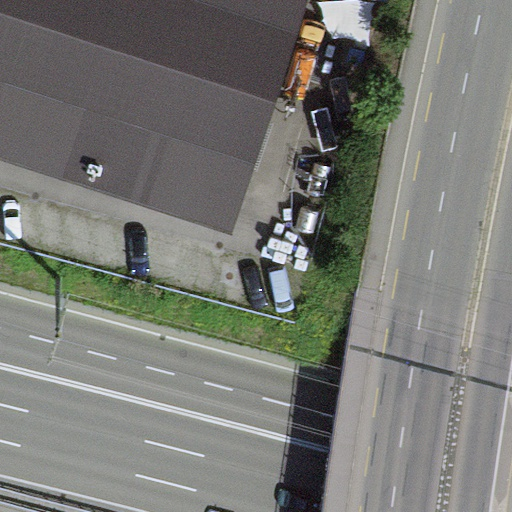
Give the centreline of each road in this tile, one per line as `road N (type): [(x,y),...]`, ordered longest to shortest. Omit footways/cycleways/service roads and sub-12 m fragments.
road 1 (secondary): [(483,0),(392,511)]
road 2 (motorway): [(416,511),(103,354),(0,327)]
road 3 (motorway): [(348,511),(0,421)]
road 4 (secondary): [(469,511),(511,241)]
